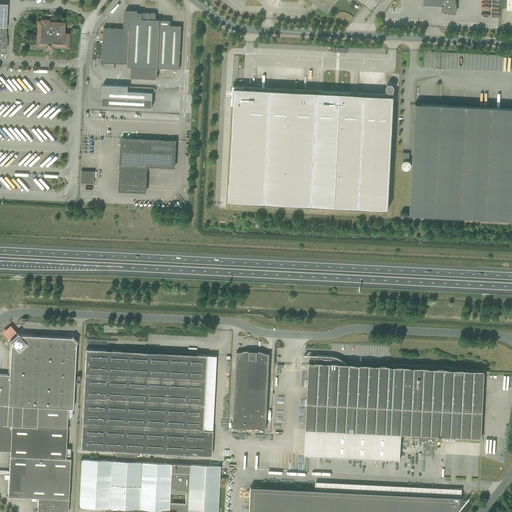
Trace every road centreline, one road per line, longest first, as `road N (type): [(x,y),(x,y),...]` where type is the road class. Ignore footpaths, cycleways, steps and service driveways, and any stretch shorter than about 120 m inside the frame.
road 1 (unclassified): [(511,341),(353,328),(325,336),(267,334),(230,321),(79,314),(0,319)]
road 2 (motorway): [(511,274),(0,250)]
road 3 (motorway): [(0,261),(511,285)]
road 4 (tertiary): [(511,43),(240,29),(193,0)]
road 5 (track): [(192,224),(204,8)]
